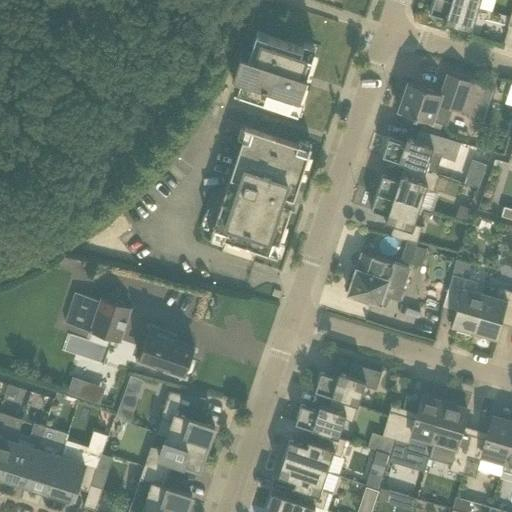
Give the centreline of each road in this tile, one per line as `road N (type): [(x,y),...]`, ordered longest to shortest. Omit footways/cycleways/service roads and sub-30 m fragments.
road 1 (residential): [(288,326),(386,29)]
road 2 (residential): [(511,386),(288,326)]
road 3 (residential): [(226,511),(288,326)]
road 4 (residential): [(511,65),(386,29)]
